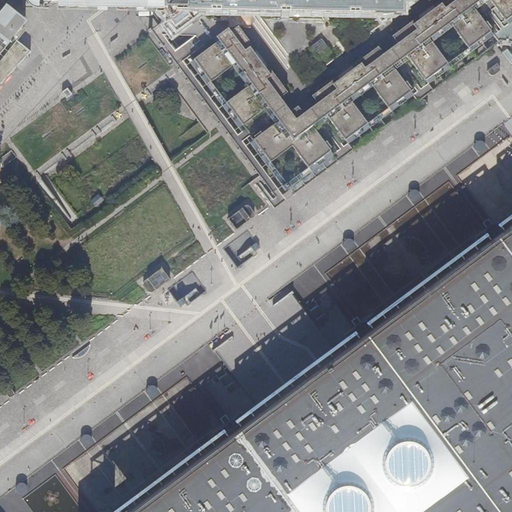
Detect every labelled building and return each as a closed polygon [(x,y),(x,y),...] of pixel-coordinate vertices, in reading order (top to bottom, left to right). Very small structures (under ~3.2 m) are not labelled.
[(0,0),(0,85),(30,52),(17,40),(25,30),(21,26),(25,21),(6,6),(0,0)] [(25,0),(30,6),(33,7),(36,8),(39,8),(43,8),(46,6),(49,4),(50,2),(57,2),(57,10),(98,10),(158,12),(162,17),(166,23),(164,25),(171,35),(203,13),(194,0),(25,0)] [(231,13),(231,0),(194,0),(203,13),(231,13)] [(273,14),(273,0),(231,0),(231,13),(252,13),(255,13),(258,13),(273,14)] [(314,14),(314,0),(273,0),(273,14),(314,14)] [(324,14),(358,15),(357,0),(314,0),(314,14),(324,14)] [(357,0),(358,15),(388,15),(391,13),(403,12),(403,0),(357,0)] [(494,35),(467,0),(438,0),(434,3),(436,6),(425,14),(416,21),(414,19),(409,23),(407,20),(394,29),(396,32),(391,36),(396,43),(427,84),(494,35)] [(511,41),(511,29),(489,0),(467,0),(494,35),(497,40),(511,41)] [(511,0),(489,0),(511,29),(511,0)] [(267,106),(280,98),(287,92),(283,86),(285,84),(276,72),(274,74),(269,69),(267,71),(260,61),(252,50),(254,48),(250,43),(252,41),(244,29),(241,31),(237,26),(230,31),(227,28),(215,36),(218,41),(189,62),(206,84),(235,63),(250,84),(221,105),(238,127),(267,106)] [(329,50),(321,38),(309,47),(318,58),(329,50)] [(427,84),(396,43),(382,53),(413,95),(416,100),(417,101),(431,90),(427,84)] [(413,95),(382,53),(377,46),(371,50),(369,48),(357,57),(359,60),(354,63),(356,66),(345,74),(335,81),(334,79),(329,83),(327,80),(314,89),(316,92),(312,96),(316,102),(346,145),(413,95)] [(490,75),(500,70),(497,64),(487,69),(490,75)] [(278,121),(290,111),(280,98),(267,106),(278,121)] [(416,100),(349,150),(350,151),(417,101),(416,100)] [(346,145),(316,102),(302,113),(331,156),(335,161),(350,151),(349,150),(346,145)] [(290,111),(278,121),(249,142),(280,183),(285,190),(297,181),(331,156),(302,113),(297,106),(290,111)] [(489,143),(489,142),(489,140),(488,139),(488,138),(486,137),(485,137),(484,136),(482,137),(481,137),(480,138),(479,139),(478,140),(478,141),(478,143),(479,144),(479,145),(480,146),(482,147),(483,147),(484,147),(486,147),(487,146),(488,145),(489,143)] [(421,193),(422,191),(421,190),(421,189),(420,188),(419,187),(417,186),(416,186),(415,186),(413,187),(412,188),(411,189),(411,190),(411,191),(411,193),(411,194),(412,195),(413,196),(414,197),(415,197),(417,197),(418,197),(419,196),(420,195),(421,194),(421,193)] [(242,204),(226,217),(234,229),(251,217),(251,209),(248,206),(242,204)] [(511,511),(511,217),(511,219),(506,213),(492,224),(488,227),(484,230),(478,234),(482,240),(378,318),(374,312),(361,322),(347,332),(352,339),(296,380),(245,418),(241,412),(223,425),(213,432),(217,438),(118,511),(110,511),(109,510),(106,511),(511,511)] [(355,241),(355,240),(354,238),(354,237),(353,236),(352,235),(351,235),(349,235),(348,235),(347,235),(345,236),(345,237),(344,238),(344,240),(344,241),(344,242),(345,243),(346,244),(347,245),(348,245),(350,245),(351,245),(352,245),(353,244),(354,242),(355,241)] [(260,248),(256,243),(251,247),(255,252),(260,248)] [(170,280),(161,269),(145,281),(143,283),(144,285),(148,291),(151,293),(153,292),(170,280)] [(182,298),(177,302),(181,307),(186,303),(182,298)] [(58,364),(62,376),(74,372),(70,360),(58,364)] [(40,381),(31,385),(36,395),(45,390),(40,381)] [(157,390),(158,389),(157,387),(157,386),(156,385),(155,384),(153,384),(152,384),(151,384),(149,384),(149,385),(148,385),(147,386),(147,387),(146,389),(146,390),(147,391),(148,393),(149,394),(150,394),(151,395),(153,395),(154,394),(155,394),(156,393),(157,392),(157,390)] [(91,440),(91,439),(91,437),(90,436),(89,435),(88,434),(87,434),(85,433),(84,434),(83,434),(82,435),(81,436),(80,437),(80,439),(80,440),(80,441),(82,443),(83,444),(85,444),(86,444),(87,444),(89,444),(90,443),(90,441),(91,440)] [(25,488),(25,487),(24,485),(23,484),(22,483),(21,483),(19,483),(18,483),(17,483),(15,485),(14,487),(14,488),(14,489),(14,491),(15,492),(16,493),(17,493),(19,494),(20,494),(21,493),(22,493),(24,492),(24,491),(25,489),(25,488)]
